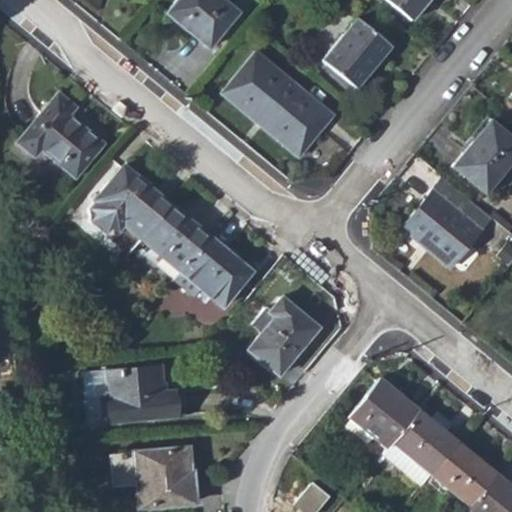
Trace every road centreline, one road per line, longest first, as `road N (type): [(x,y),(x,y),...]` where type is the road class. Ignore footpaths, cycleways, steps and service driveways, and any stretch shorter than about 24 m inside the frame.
road 1 (residential): [(316,232),(264,203),(84,58),(62,21),(36,0)]
road 2 (residential): [(316,232),(510,0)]
road 3 (residential): [(394,297),(276,432),(247,511)]
road 4 (residential): [(511,394),(394,297)]
road 5 (unknown): [(9,511),(13,474),(0,384)]
